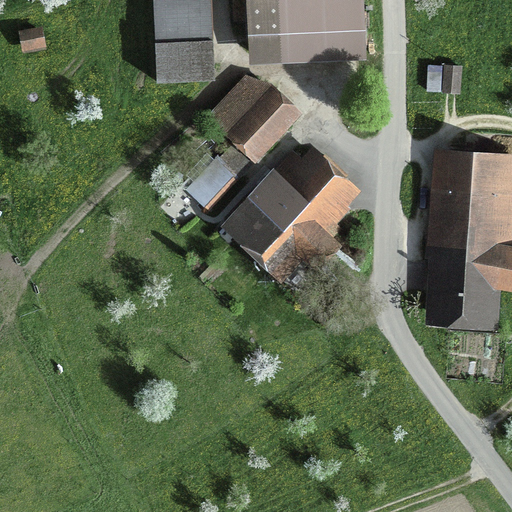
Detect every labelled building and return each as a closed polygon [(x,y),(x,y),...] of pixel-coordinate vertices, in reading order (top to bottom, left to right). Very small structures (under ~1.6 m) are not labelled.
[(208,0),(150,0),(154,83),(211,81),(208,0)] [(252,0),(255,54),(361,50),(358,0),(252,0)] [(41,30),(18,35),(22,55),(45,50),(41,30)] [(460,66),(445,65),(443,92),(458,93),(460,66)] [(294,112),(272,92),(233,133),(255,154),(294,112)] [(333,244),(315,227),(350,189),(337,177),(342,172),(325,155),(312,169),(293,152),(227,223),(276,268),(298,245),(316,262),(333,244)] [(511,252),(508,252),(511,191),(511,157),(450,154),(438,318),(484,321),(487,281),(511,284),(511,252)] [(207,204),(232,177),(218,163),(192,191),(207,204)]
